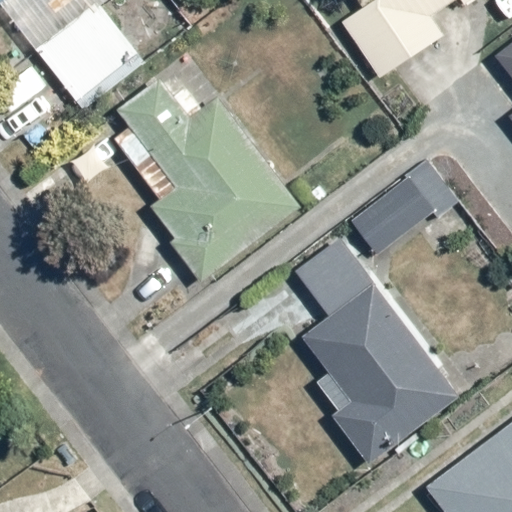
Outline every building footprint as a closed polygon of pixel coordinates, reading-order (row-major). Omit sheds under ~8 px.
[(95,8),(106,0),(0,0),(0,3),(1,3),(79,106),(136,62),(95,8)] [(372,0),(341,21),(379,77),(443,35),(429,15),(451,0),(465,0),(466,1),(468,0),(372,0)] [(511,44),(496,57),(511,76),(511,114),(509,117),(511,120),(511,44)] [(116,111),(122,118),(107,129),(159,200),(148,207),(200,278),(299,206),(218,95),(203,105),(176,68),(116,111)] [(455,196),(429,161),(350,220),(377,255),(455,196)] [(458,394),(342,236),(295,270),(329,317),(303,336),(330,372),(317,381),(331,400),(325,405),(366,461),(458,394)] [(511,511),(511,420),(426,486),(445,511),(511,511)]
